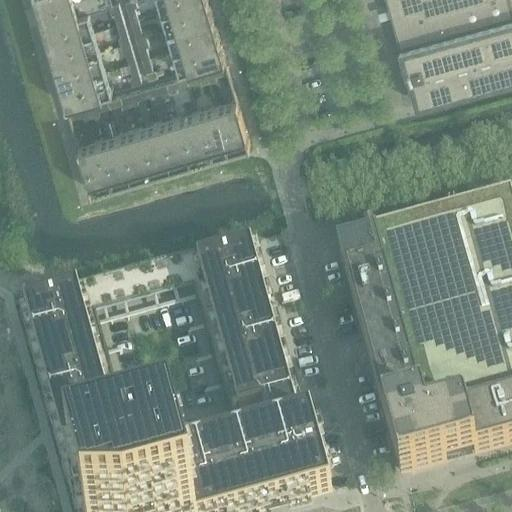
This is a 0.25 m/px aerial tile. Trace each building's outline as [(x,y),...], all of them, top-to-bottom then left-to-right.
[(74,0),(61,0),(37,7),(42,24),(78,13),(74,0)] [(135,0),(131,0),(126,2),(128,9),(135,7),(138,7),(135,0)] [(199,0),(158,0),(161,11),(199,0)] [(207,0),(199,0),(161,11),(167,32),(213,18),(207,0)] [(511,0),(386,0),(389,9),(378,12),(379,16),(380,19),(391,16),(415,102),(416,101),(417,104),(511,78),(511,0)] [(119,4),(109,7),(112,14),(114,14),(121,11),(119,4)] [(135,7),(128,9),(131,21),(138,19),(135,7)] [(94,31),(89,13),(88,11),(78,13),(42,24),(48,44),(94,31)] [(121,11),(114,14),(118,25),(125,23),(121,11)] [(213,18),(167,32),(173,52),(219,38),(213,18)] [(138,19),(131,21),(135,33),(142,31),(138,19)] [(125,23),(118,25),(121,37),(128,35),(125,23)] [(142,31),(135,33),(137,41),(147,38),(145,30),(142,31)] [(94,31),(48,44),(54,65),(100,51),(94,31)] [(119,38),(121,46),(130,43),(128,35),(121,37),(119,38)] [(147,38),(137,41),(139,49),(146,47),(149,46),(147,38)] [(219,38),(173,52),(179,70),(178,70),(179,72),(224,59),(225,59),(219,38)] [(130,43),(121,46),(123,53),(126,53),(133,51),(130,43)] [(146,47),(139,49),(143,60),(150,58),(146,47)] [(100,51),(54,65),(60,85),(106,72),(100,51)] [(133,51),(126,53),(129,65),(136,63),(133,51)] [(150,58),(143,60),(146,72),(153,70),(150,58)] [(136,63),(129,65),(133,76),(140,74),(136,63)] [(226,66),(214,70),(216,76),(228,73),(226,66)] [(153,70),(146,72),(149,80),(158,77),(156,70),(153,70)] [(214,70),(206,72),(209,82),(217,80),(216,76),(214,70)] [(106,72),(60,85),(66,106),(67,105),(112,92),(112,90),(111,90),(106,72)] [(206,72),(199,74),(201,81),(202,84),(209,82),(206,72)] [(133,76),(130,77),(132,85),(142,82),(140,74),(133,76)] [(199,74),(187,78),(189,84),(201,81),(199,74)] [(187,78),(175,81),(177,88),(189,84),(187,78)] [(175,81),(167,83),(170,94),(178,91),(177,88),(175,81)] [(167,83),(160,86),(162,92),(163,96),(170,94),(167,83)] [(160,86),(148,89),(150,96),(162,92),(160,86)] [(148,89),(136,93),(138,99),(150,96),(148,89)] [(136,93),(128,95),(131,105),(139,103),(138,99),(136,93)] [(128,95),(120,97),(122,104),(123,107),(131,105),(128,95)] [(120,97),(109,101),(110,107),(122,104),(120,97)] [(236,99),(217,104),(231,150),(250,145),(237,99),(236,99)] [(109,101),(97,104),(99,111),(110,107),(109,101)] [(97,104),(89,106),(92,117),(100,114),(99,111),(97,104)] [(217,104),(197,110),(211,156),(231,150),(217,104)] [(89,106),(81,109),(83,115),(84,119),(92,117),(89,106)] [(81,109),(69,112),(71,119),(83,115),(81,109)] [(197,110),(177,116),(191,162),(211,156),(197,110)] [(177,116),(157,122),(171,168),(191,162),(177,116)] [(114,121),(105,123),(109,136),(117,133),(114,121)] [(157,122),(137,128),(151,174),(171,168),(157,122)] [(137,128),(118,134),(131,180),(151,174),(137,128)] [(118,134),(98,140),(111,186),(131,180),(118,134)] [(79,145),(78,145),(91,191),(111,186),(98,140),(79,145)] [(511,207),(338,255),(363,348),(385,425),(401,485),(447,473),(444,461),(457,458),(472,454),(475,465),(511,454),(511,207)] [(45,308),(25,313),(30,332),(34,345),(46,389),(55,423),(67,464),(70,478),(79,511),(300,511),(333,503),(312,428),(301,431),(301,430),(294,404),(252,251),(245,253),(232,256),(223,258),(220,259),(198,265),(240,419),(263,413),(270,439),(270,440),(259,443),(258,438),(229,446),(195,456),(151,468),(152,472),(111,484),(111,483),(104,456),(121,452),(79,298),(56,304),(53,305),(45,308)]
